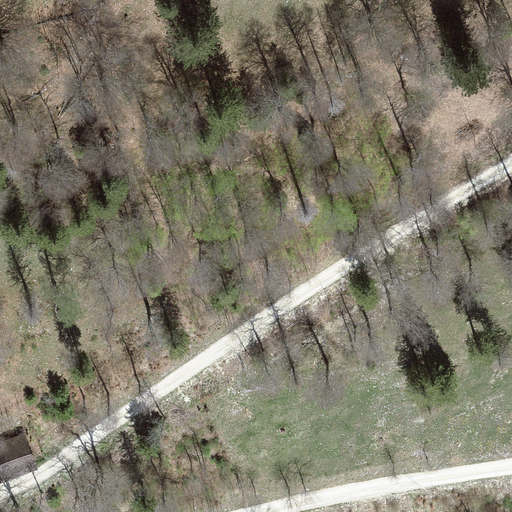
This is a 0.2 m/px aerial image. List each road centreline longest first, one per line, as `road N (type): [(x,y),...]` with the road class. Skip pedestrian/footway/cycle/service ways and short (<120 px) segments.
road 1 (unclassified): [(511,160),(322,278),(63,457),(0,487)]
road 2 (unclassified): [(264,511),(511,465)]
